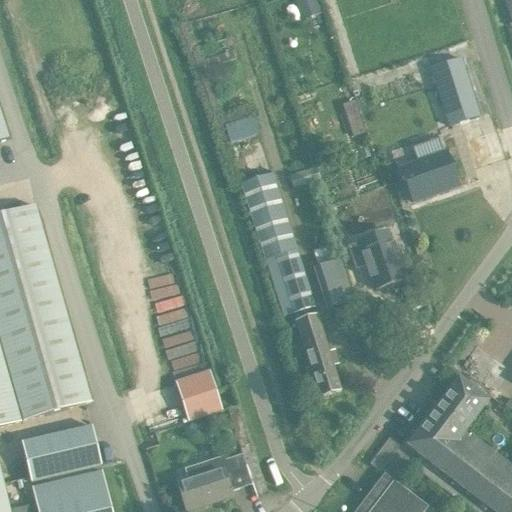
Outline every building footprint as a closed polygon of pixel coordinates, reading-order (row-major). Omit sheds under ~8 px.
[(314,0),(294,0),(301,19),(319,13),(314,0)] [(461,60),(430,70),(449,127),(479,117),(461,60)] [(355,103),(343,107),(353,137),(365,133),(355,103)] [(0,115),(0,143),(8,141),(0,115)] [(255,117),(226,126),(231,142),(260,134),(255,117)] [(417,164),(401,170),(413,204),(458,188),(446,154),(444,155),(417,164)] [(265,261),(275,258),(294,315),(315,309),(271,175),(240,185),(265,261)] [(7,511),(0,487),(0,429),(91,404),(35,207),(0,217),(0,511),(7,511)] [(388,234),(347,248),(355,271),(366,267),(374,290),(404,280),(399,267),(403,265),(396,246),(392,248),(388,234)] [(339,261),(313,270),(326,311),(353,303),(339,261)] [(328,353),(316,317),(296,323),(310,369),(304,370),(309,384),(314,382),(320,398),(339,391),(332,367),(338,365),(334,352),(328,353)] [(208,373),(176,384),(188,423),(221,413),(208,373)] [(458,380),(407,447),(491,511),(511,511),(511,469),(469,437),(468,439),(463,435),(488,403),(458,380)] [(91,428),(21,445),(30,484),(100,467),(91,428)] [(399,447),(390,440),(371,466),(380,473),(399,447)] [(251,486),(242,456),(224,462),(222,459),(184,471),(187,479),(176,482),(186,511),(188,511),(231,498),(230,494),(251,486)] [(110,511),(101,473),(31,489),(36,511),(110,511)] [(423,511),(427,508),(384,477),(356,511),(423,511)]
